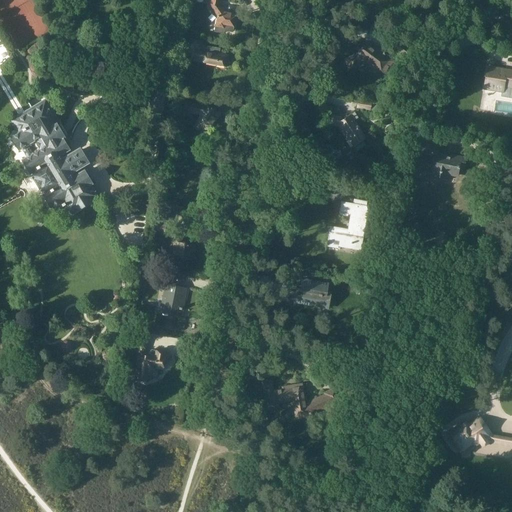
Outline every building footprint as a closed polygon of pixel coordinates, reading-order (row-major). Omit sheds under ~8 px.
[(210,0),(209,5),(218,16),(214,33),(225,34),(226,32),(233,33),(234,26),(233,26),(236,15),(224,12),(220,7),(221,0),(210,0)] [(416,12),(414,26),(424,27),(426,14),(416,12)] [(186,36),(184,43),(188,43),(187,50),(188,50),(186,60),(226,67),(228,57),(219,55),(220,49),(203,46),(204,40),(189,38),(190,37),(186,36)] [(357,55),(345,60),(349,69),(369,62),(384,73),(393,61),(367,42),(357,55)] [(399,43),(394,48),(402,54),(406,49),(399,43)] [(511,68),(487,65),(483,91),(502,94),(502,97),(511,98),(511,68)] [(197,120),(197,122),(194,126),(200,130),(202,127),(208,131),(219,114),(210,108),(185,102),(187,95),(176,93),(174,103),(179,103),(175,122),(183,123),(185,113),(199,116),(197,120)] [(31,108),(24,112),(21,114),(19,115),(10,120),(18,133),(10,137),(19,152),(22,150),(26,157),(21,160),(30,175),(32,174),(33,175),(32,176),(34,179),(33,180),(40,191),(41,190),(43,194),(44,193),(45,194),(42,195),(51,210),(53,209),(56,215),(64,210),(69,218),(103,198),(99,192),(86,171),(85,171),(85,170),(74,176),(73,174),(90,164),(80,148),(63,158),(63,156),(71,151),(64,140),(66,139),(62,132),(57,123),(60,121),(46,99),(31,108)] [(357,108),(370,110),(371,110),(376,111),(377,105),(359,101),(357,108)] [(345,135),(353,147),(365,140),(354,122),(358,120),(354,114),(343,121),(341,118),(331,116),(329,126),(338,128),(344,136),(345,135)] [(420,141),(417,153),(433,156),(430,171),(432,172),(431,177),(440,178),(448,180),(449,175),(458,177),(459,168),(464,169),(466,158),(451,155),(451,157),(437,155),(439,144),(420,141)] [(394,181),(394,180),(395,177),(395,176),(396,176),(396,175),(397,175),(398,174),(398,173),(398,172),(397,172),(397,171),(396,171),(396,170),(386,168),(384,179),(394,181)] [(179,203),(163,200),(162,207),(178,210),(179,203)] [(348,230),(331,227),(327,245),(361,251),(367,218),(368,218),(372,209),(369,207),(367,206),(367,202),(354,200),(353,204),(341,202),(339,214),(351,215),(348,230)] [(160,208),(155,231),(157,231),(164,233),(167,223),(168,223),(171,211),(160,208)] [(173,238),(172,244),(175,244),(174,250),(175,250),(174,258),(191,260),(192,253),(193,253),(194,252),(195,252),(195,251),(195,250),(195,249),(195,248),(195,247),(194,247),(193,246),(182,245),(183,240),(173,238)] [(153,269),(150,282),(164,285),(167,271),(153,269)] [(301,288),(297,287),(295,302),(309,304),(309,303),(318,304),(317,306),(329,308),(332,292),(328,291),(329,285),(303,280),(301,288)] [(182,317),(187,289),(165,285),(162,300),(164,300),(162,313),(182,317)] [(129,377),(129,378),(129,379),(130,380),(130,381),(131,382),(132,382),(133,382),(134,382),(135,381),(136,381),(137,380),(145,382),(148,380),(149,375),(152,376),(157,372),(158,369),(162,369),(164,368),(165,364),(166,364),(167,364),(168,364),(170,363),(171,362),(171,361),(172,360),(172,358),(172,357),(171,355),(170,354),(169,353),(168,352),(166,351),(164,351),(163,351),(161,351),(159,351),(151,350),(151,352),(150,352),(149,357),(144,356),(145,350),(147,350),(149,336),(137,334),(134,348),(137,349),(136,354),(138,354),(138,355),(135,369),(131,368),(129,376),(129,377)] [(273,381),(262,382),(267,410),(279,407),(278,403),(293,401),(296,419),(310,416),(309,416),(342,401),(336,388),(323,393),(324,395),(306,403),(303,384),(282,387),(282,389),(274,391),(273,381)] [(511,437),(491,434),(479,417),(468,425),(466,422),(449,433),(461,450),(471,443),(474,447),(480,442),(483,447),(489,442),(511,446),(511,437)]
